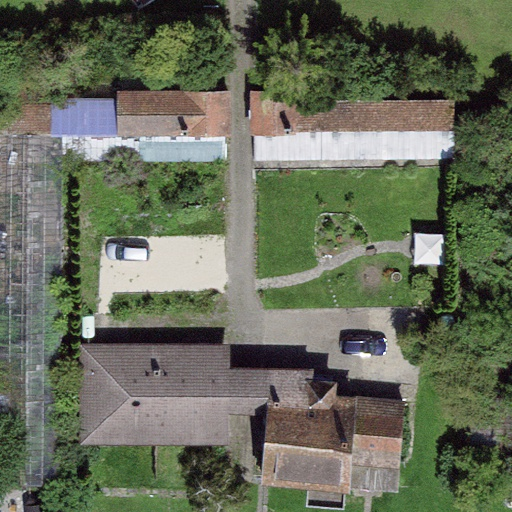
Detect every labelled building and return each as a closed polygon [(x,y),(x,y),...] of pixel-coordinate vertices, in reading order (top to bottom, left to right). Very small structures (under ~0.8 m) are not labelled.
[(454,89),(278,88),(277,141),(453,142),(454,89)] [(219,94),(3,91),(2,149),(218,152),(219,94)] [(511,478),(511,96),(502,96),(502,479),(511,478)] [(241,351),(110,349),(109,428),(239,431),(241,351)] [(271,401),(270,476),(406,478),(407,403),(271,401)]
